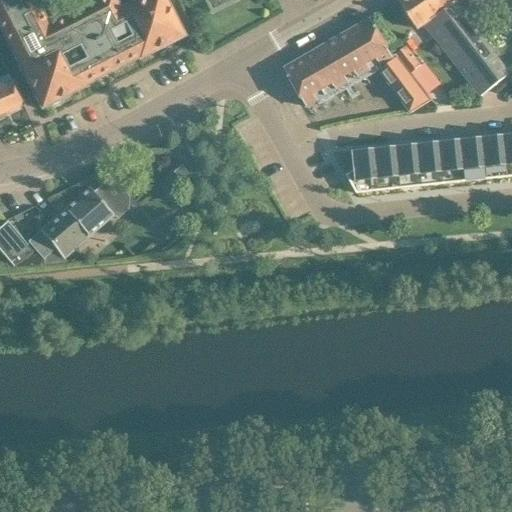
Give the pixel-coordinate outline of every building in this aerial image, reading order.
[(110,72),(79,11),(46,27),(32,0),(0,0),(0,31),(4,39),(28,85),(40,109),(84,87),(83,85),(110,72)] [(112,0),(100,0),(79,11),(110,72),(137,58),(138,59),(182,37),(179,32),(162,0),(133,0),(135,2),(118,11),(112,0)] [(437,0),(400,0),(399,1),(400,2),(410,18),(418,30),(424,25),(432,35),(452,21),(437,0)] [(437,0),(452,21),(432,35),(469,81),(481,97),(510,75),(497,59),(455,3),(459,0),(437,0)] [(511,0),(500,0),(504,5),(511,16),(511,0)] [(424,90),(396,54),(393,57),(371,20),(285,69),(307,107),(376,68),(411,114),(432,101),(424,90)] [(406,47),(396,54),(424,90),(433,82),(406,47)] [(0,116),(24,106),(12,80),(11,80),(0,84),(0,116)] [(504,136),(483,138),(487,180),(509,178),(504,136)] [(483,138),(461,140),(466,183),(487,180),(483,138)] [(461,140),(440,143),(444,185),(466,183),(461,140)] [(440,143),(418,145),(423,187),(444,185),(440,143)] [(418,145),(397,147),(401,189),(423,187),(418,145)] [(397,147),(375,149),(380,192),(401,189),(397,147)] [(348,175),(347,176),(357,194),(380,192),(375,149),(353,152),(353,154),(355,173),(349,177),(348,175)] [(182,165),(174,172),(184,182),(191,176),(182,165)] [(118,217),(127,210),(128,198),(116,185),(104,184),(93,194),(89,190),(39,232),(27,243),(28,243),(26,245),(6,222),(0,227),(0,252),(13,267),(14,269),(40,266),(44,266),(44,265),(43,265),(42,260),(54,249),(62,259),(111,216),(118,217)] [(56,201),(49,204),(57,214),(63,209),(56,201)]
